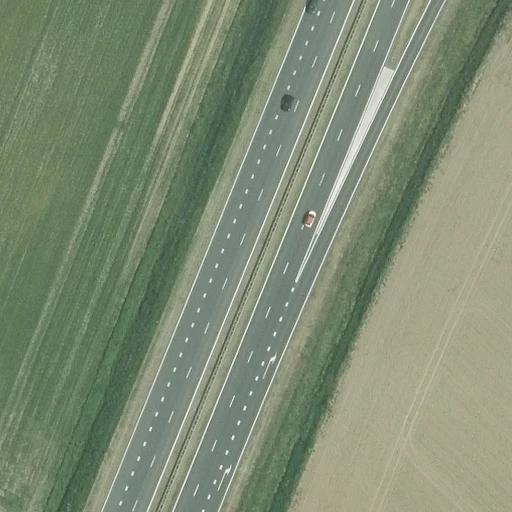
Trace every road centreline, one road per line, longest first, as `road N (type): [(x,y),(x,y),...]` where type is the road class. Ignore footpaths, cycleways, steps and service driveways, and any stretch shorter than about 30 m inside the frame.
road 1 (trunk): [(339,0),(132,511)]
road 2 (trunk): [(187,511),(340,126)]
road 3 (trunk): [(340,126),(433,0)]
road 4 (trunk): [(340,126),(392,0)]
